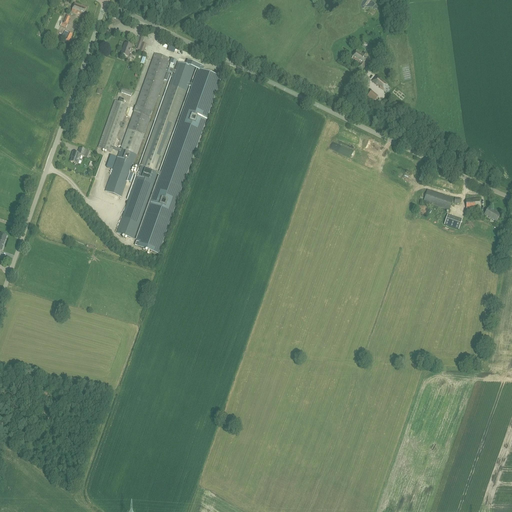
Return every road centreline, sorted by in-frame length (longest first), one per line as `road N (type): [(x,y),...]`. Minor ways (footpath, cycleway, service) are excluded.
road 1 (unclassified): [(511,197),(106,2)]
road 2 (unclassified): [(0,298),(106,2)]
